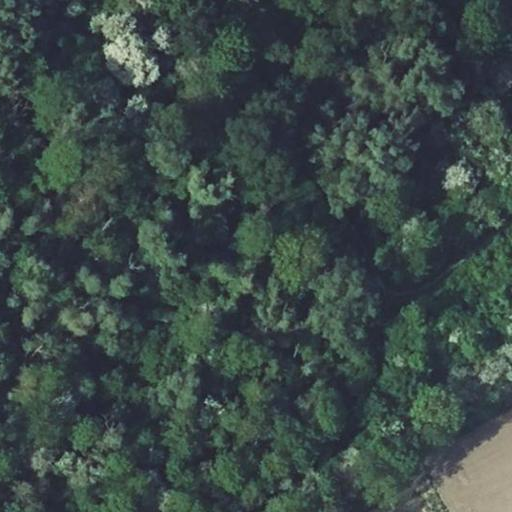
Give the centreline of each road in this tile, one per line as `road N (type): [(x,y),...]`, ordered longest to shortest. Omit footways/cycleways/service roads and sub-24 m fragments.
road 1 (track): [(383,405),(386,328),(351,232),(304,174),(296,66),(257,0)]
road 2 (track): [(383,405),(299,447),(215,511)]
road 3 (track): [(511,212),(375,299)]
